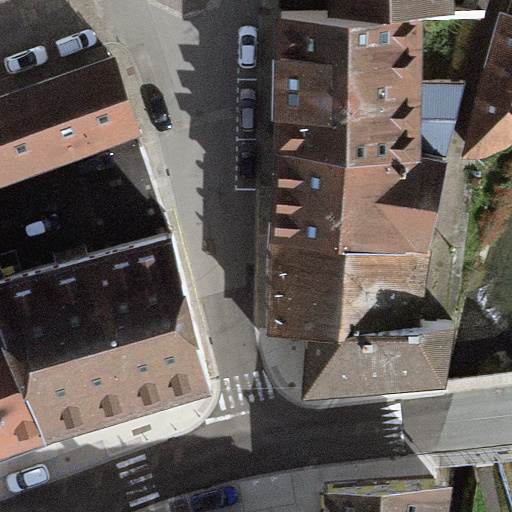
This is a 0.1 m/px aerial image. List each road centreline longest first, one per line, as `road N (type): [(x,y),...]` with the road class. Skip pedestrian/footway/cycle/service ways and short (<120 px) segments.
road 1 (residential): [(184,0),(191,127),(262,446)]
road 2 (residential): [(262,446),(511,412)]
road 3 (residential): [(56,503),(262,446)]
